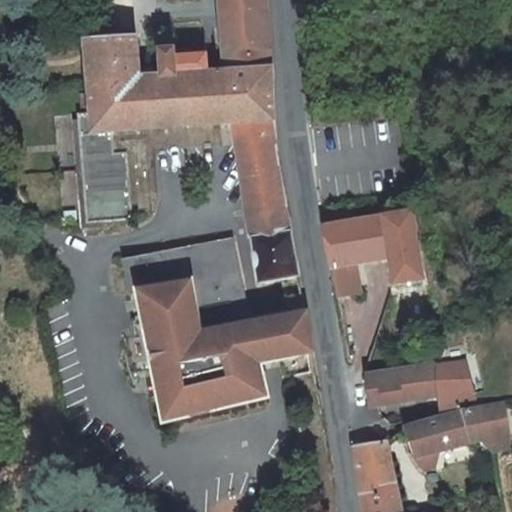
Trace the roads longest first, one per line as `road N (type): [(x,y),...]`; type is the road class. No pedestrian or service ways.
road 1 (tertiary): [(295,0),(348,511)]
road 2 (unknown): [(229,208),(115,225),(99,251),(101,376),(124,447),(143,488),(177,492),(209,511)]
